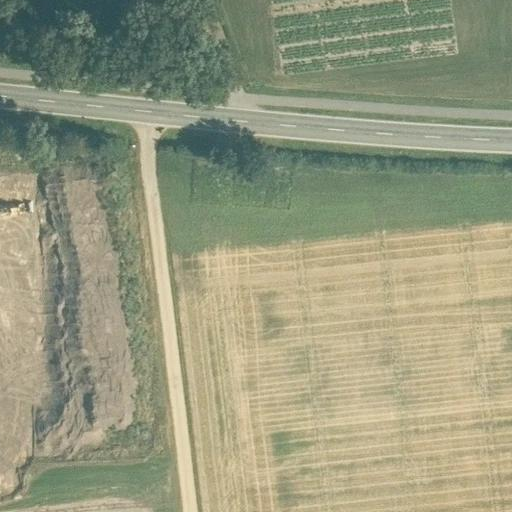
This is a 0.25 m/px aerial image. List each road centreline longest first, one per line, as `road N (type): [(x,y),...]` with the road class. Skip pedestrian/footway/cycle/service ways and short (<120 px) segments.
road 1 (tertiary): [(0,96),(511,139)]
road 2 (track): [(143,111),(189,511)]
road 3 (track): [(236,120),(232,69),(208,0)]
